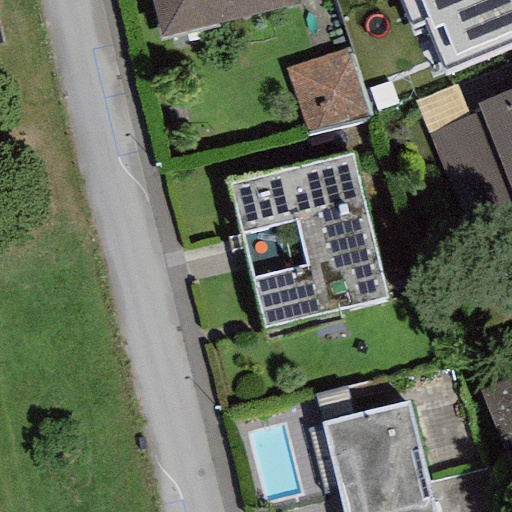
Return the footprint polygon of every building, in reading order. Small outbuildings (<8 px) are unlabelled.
[(146,0),(155,34),(288,3),(286,0),(146,0)] [(511,0),(425,0),(440,46),(511,23),(511,0)] [(341,54),(282,67),(297,134),(356,121),(341,54)] [(474,79),(422,97),(447,167),(463,161),(476,201),(511,189),(511,190),(511,88),(481,100),(474,79)] [(229,178),(259,330),(373,308),(342,156),(229,178)] [(511,373),(478,385),(501,452),(511,448),(511,373)] [(316,418),(338,511),(478,511),(469,471),(421,482),(401,398),(316,418)]
